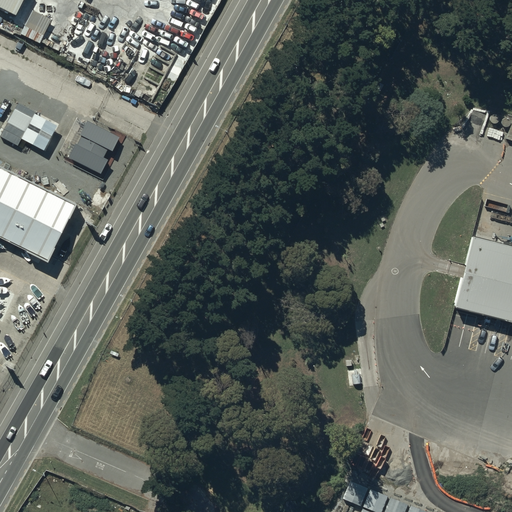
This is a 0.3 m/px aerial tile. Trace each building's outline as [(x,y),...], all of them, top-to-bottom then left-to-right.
[(36,111),(18,102),(4,129),(21,138),(36,111)] [(119,136),(86,120),(68,156),(100,172),(107,158),(104,156),(108,147),(112,150),(119,136)] [(69,192),(0,157),(0,225),(42,247),(69,192)] [(511,238),(463,227),(446,295),(511,311),(511,238)] [(0,311),(9,291),(0,287),(0,311)] [(349,378),(340,378),(340,395),(335,395),(335,399),(351,399),(351,381),(349,381),(349,378)] [(111,499),(73,483),(70,492),(107,507),(111,499)]
